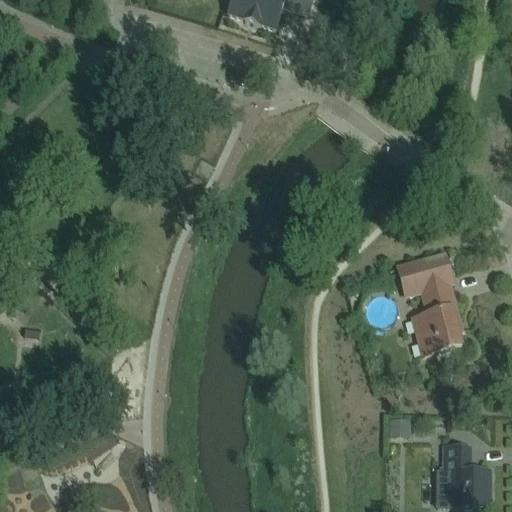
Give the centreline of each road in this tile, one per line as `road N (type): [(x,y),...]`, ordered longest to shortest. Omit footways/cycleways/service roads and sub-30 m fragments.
road 1 (residential): [(130,26),(272,67),(292,100),(313,93),(333,106)]
road 2 (residential): [(369,130),(511,230)]
